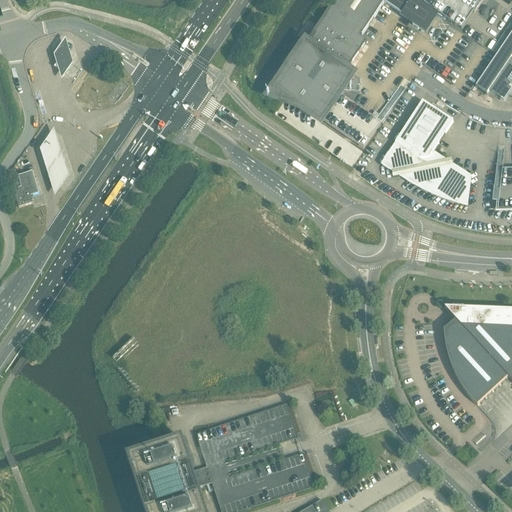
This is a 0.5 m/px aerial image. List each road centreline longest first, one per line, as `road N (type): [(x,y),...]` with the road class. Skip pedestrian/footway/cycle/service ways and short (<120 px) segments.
road 1 (primary): [(0,357),(169,107)]
road 2 (primary): [(153,89),(0,312)]
road 3 (tertiary): [(479,511),(390,417),(369,362),(365,306)]
road 4 (tertiary): [(355,209),(185,85)]
road 5 (tertiary): [(169,107),(336,227)]
road 6 (unclassified): [(10,39),(31,120),(0,178)]
